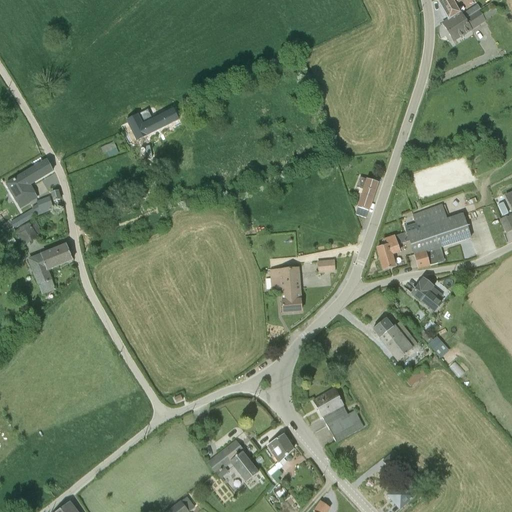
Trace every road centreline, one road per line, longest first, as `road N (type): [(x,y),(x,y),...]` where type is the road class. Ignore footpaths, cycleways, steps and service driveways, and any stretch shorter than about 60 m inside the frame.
road 1 (unclassified): [(164,420),(89,293),(56,169),(0,73)]
road 2 (unclassified): [(348,291),(421,80),(429,35),(424,0)]
road 3 (unclassified): [(348,291),(458,269),(511,248)]
road 4 (unclassified): [(46,511),(164,420)]
road 5 (unclassified): [(366,511),(278,403)]
